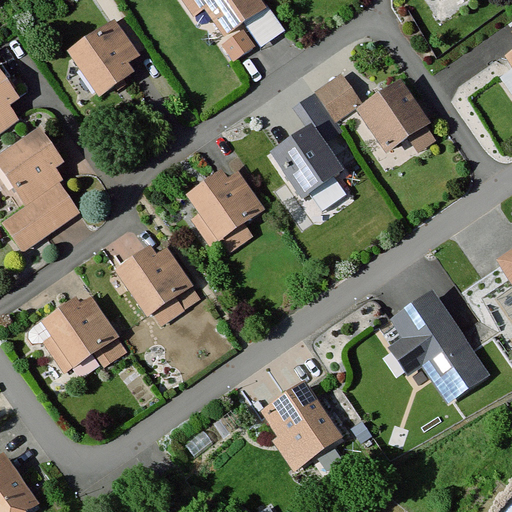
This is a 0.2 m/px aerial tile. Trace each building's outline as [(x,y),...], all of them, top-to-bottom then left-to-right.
[(265,12),(256,0),(183,0),(195,17),(205,10),(226,39),(265,12)] [(125,16),(65,57),(96,103),(128,81),(123,73),(138,62),(136,58),(148,50),(125,16)] [(343,72),(313,97),(340,133),(350,122),(385,168),(405,152),(417,167),(447,143),(394,75),(363,98),(343,72)] [(0,83),(0,136),(16,126),(7,113),(16,106),(0,83)] [(305,133),(266,163),(300,207),(340,177),(318,150),(340,133),(313,97),(290,114),(305,133)] [(69,170),(39,127),(0,154),(0,194),(3,200),(10,195),(22,212),(1,227),(20,254),(79,214),(55,180),(69,170)] [(214,177),(181,202),(193,217),(184,224),(209,256),(218,248),(226,259),(250,241),(240,228),(259,212),(236,183),(225,191),(214,177)] [(102,250),(116,270),(106,277),(150,338),(202,301),(165,250),(152,259),(130,230),(102,250)] [(511,255),(491,271),(511,298),(511,255)] [(430,297),(388,326),(399,342),(386,351),(407,380),(423,369),(451,408),(489,382),(430,297)] [(92,298),(40,331),(68,375),(92,360),(102,375),(130,358),(92,298)] [(304,393),(256,424),(292,478),(339,446),(304,393)] [(1,460),(0,460),(0,511),(31,511),(36,509),(1,460)]
